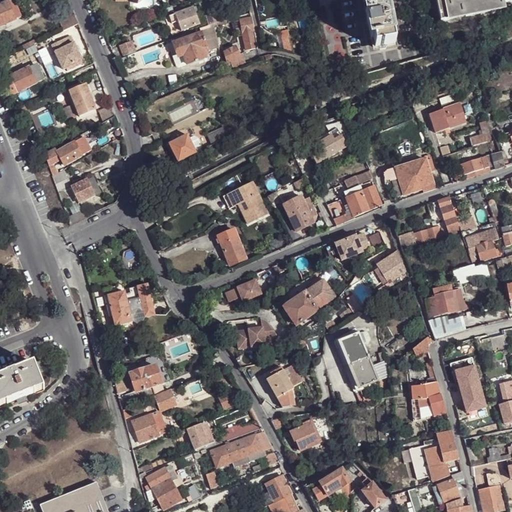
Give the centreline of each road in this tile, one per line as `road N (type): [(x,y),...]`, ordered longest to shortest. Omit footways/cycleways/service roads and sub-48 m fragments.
road 1 (residential): [(511,171),(177,301)]
road 2 (residential): [(63,249),(82,287),(111,393),(129,511)]
road 3 (residential): [(312,511),(236,367),(177,301)]
road 4 (residential): [(477,511),(434,346),(511,324)]
road 5 (residential): [(131,216),(135,142),(80,0)]
road 6 (unknown): [(264,418),(325,407),(327,336),(372,308)]
road 7 (residential): [(0,434),(73,379),(76,353),(64,322)]
